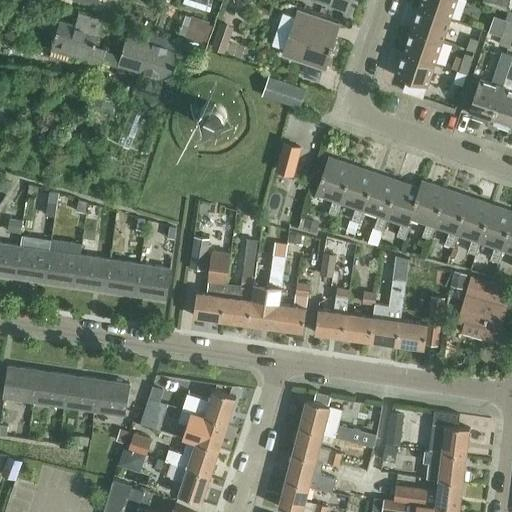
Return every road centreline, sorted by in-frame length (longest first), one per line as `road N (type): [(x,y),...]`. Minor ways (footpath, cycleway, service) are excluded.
road 1 (residential): [(280,365),(0,321)]
road 2 (residential): [(511,165),(376,121),(363,108),(361,82),(389,0)]
road 3 (residential): [(511,396),(280,365)]
road 4 (residential): [(235,511),(280,365)]
